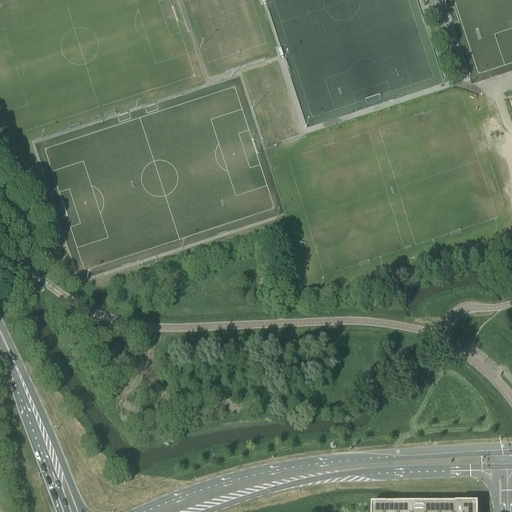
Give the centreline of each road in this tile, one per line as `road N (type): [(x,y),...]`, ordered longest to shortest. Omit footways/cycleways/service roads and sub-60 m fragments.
road 1 (secondary): [(173,511),(302,471),(499,459)]
road 2 (secondary): [(68,511),(0,333)]
